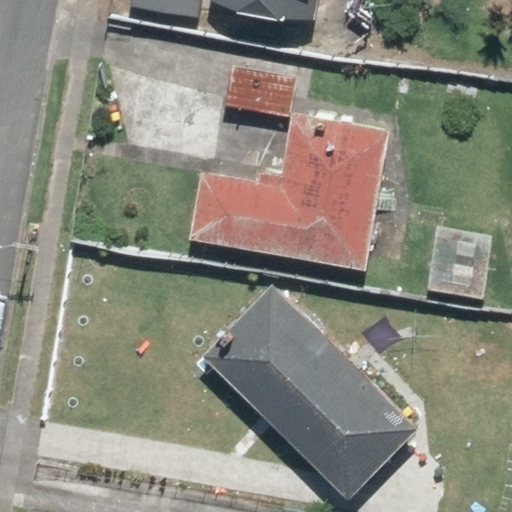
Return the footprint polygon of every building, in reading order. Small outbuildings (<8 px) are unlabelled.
[(152,0),(207,9),(208,0),(152,0)] [(238,100),(294,108),(301,60),(245,52),(238,100)] [(213,160),(202,228),(380,257),(403,117),(304,101),(294,162),(272,159),(270,169),(213,160)] [(447,214),(436,281),(494,290),(505,224),(447,214)] [(282,277),(214,347),(360,488),(428,418),(282,277)] [(405,297),(387,329),(432,356),(450,324),(405,297)] [(491,303),(454,301),(449,371),(487,374),(491,303)] [(511,511),(511,456),(449,446),(438,511),(511,511)]
